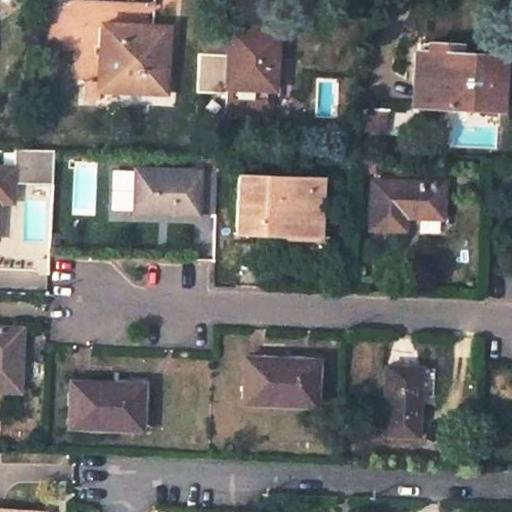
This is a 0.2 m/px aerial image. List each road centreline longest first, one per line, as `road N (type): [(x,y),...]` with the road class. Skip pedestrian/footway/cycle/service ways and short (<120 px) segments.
road 1 (residential): [(511,317),(83,303)]
road 2 (residential): [(511,493),(127,476)]
